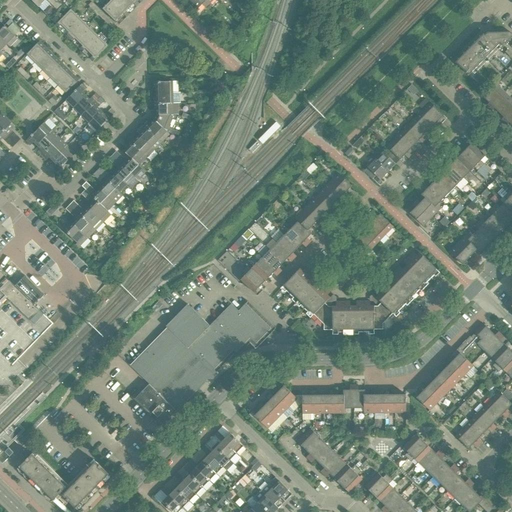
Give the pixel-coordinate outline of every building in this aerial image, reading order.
[(126,11),(114,0),(111,0),(102,9),(118,24),(116,22),(123,14),(125,16),(128,13),(126,11)] [(136,1),(135,0),(114,0),(126,11),(133,4),(135,6),(138,3),(136,1)] [(209,4),(204,0),(189,0),(198,9),(202,4),(206,8),(209,4)] [(101,11),(92,2),(88,5),(98,15),(101,11)] [(75,39),(88,26),(71,9),(56,24),(59,27),(61,25),(68,32),(66,35),(73,41),(75,39)] [(111,21),(103,13),(99,16),(108,25),(111,21)] [(122,32),(117,27),(113,23),(110,26),(118,35),(122,32)] [(18,39),(3,24),(0,26),(0,37),(6,44),(7,44),(10,47),(18,39)] [(85,49),(98,36),(88,26),(75,39),(82,46),(80,48),(83,51),(85,49)] [(468,76),(500,44),(503,47),(511,37),(511,34),(510,32),(487,33),(485,35),(483,34),(455,63),(468,76)] [(108,46),(98,36),(85,49),(93,56),(90,58),(93,61),(108,46)] [(35,63),(47,50),(38,42),(26,55),(35,63)] [(42,70),(54,58),(47,50),(35,63),(42,70)] [(50,78),(62,65),(54,58),(42,70),(50,78)] [(58,85),(70,73),(62,65),(50,78),(58,85)] [(25,72),(21,67),(17,71),(22,75),(25,72)] [(30,77),(25,72),(22,75),(27,80),(30,77)] [(66,93),(78,81),(70,73),(58,85),(66,93)] [(178,92),(178,79),(166,79),(166,81),(150,82),(151,88),(156,88),(156,93),(178,92)] [(41,87),(36,82),(33,86),(37,90),(41,87)] [(72,110),(86,96),(82,93),(86,89),(81,84),(66,100),(74,108),(72,109),(72,110)] [(407,90),(412,96),(417,90),(412,85),(407,90)] [(488,109),(505,92),(497,85),(484,98),(489,103),(485,106),(488,109)] [(46,92),(41,87),(37,90),(42,95),(46,92)] [(34,102),(23,90),(10,103),(22,115),(30,114),(30,106),(34,102)] [(180,103),(180,93),(178,93),(178,92),(156,93),(156,98),(151,98),(151,104),(175,103),(180,103)] [(499,113),(511,100),(505,92),(488,109),(491,112),(494,108),(499,113)] [(80,117),(97,100),(93,96),(89,100),(86,96),(72,110),(73,110),(74,108),(81,115),(80,117)] [(57,103),(52,98),(48,101),(53,106),(57,103)] [(503,123),(511,113),(511,99),(511,100),(499,113),(503,117),(500,121),(503,123)] [(88,125),(101,111),(98,108),(101,104),(97,100),(80,117),(80,118),(82,116),(89,123),(87,124),(88,125)] [(443,116),(430,102),(422,110),(439,127),(442,124),(438,120),(442,117),(445,120),(447,118),(444,115),(443,116)] [(156,115),(178,115),(178,103),(175,103),(151,104),(151,110),(156,110),(156,115)] [(439,127),(422,110),(415,117),(429,130),(433,126),(436,129),(439,127)] [(96,133),(113,115),(108,111),(105,115),(101,111),(88,125),(90,124),(97,130),(95,132),(96,133)] [(14,125),(2,113),(0,115),(0,127),(10,137),(14,133),(10,129),(14,125)] [(511,125),(511,113),(503,123),(505,126),(509,123),(511,125)] [(171,134),(178,115),(156,115),(156,118),(154,120),(167,132),(168,133),(171,134)] [(429,130),(415,117),(408,125),(425,141),(428,138),(424,135),(429,130)] [(167,132),(154,120),(151,124),(147,120),(143,124),(162,143),(170,135),(168,133),(167,132)] [(37,145),(52,131),(44,123),(25,141),(30,146),(34,142),(37,145)] [(154,150),(162,143),(143,124),(139,128),(143,132),(139,135),(154,150)] [(260,141),(264,146),(282,128),(278,124),(260,141)] [(425,141),(408,125),(401,132),(414,145),(419,141),(422,144),(425,141)] [(10,137),(0,127),(0,139),(2,137),(6,141),(10,137)] [(41,157),(60,138),(52,131),(37,145),(41,149),(37,153),(41,157)] [(414,145),(401,132),(394,139),(411,156),(413,153),(410,150),(414,145)] [(147,158),(154,150),(139,135),(135,139),(132,135),(128,140),(147,158)] [(53,161),(67,146),(60,138),(41,157),(45,161),(49,157),(53,161)] [(411,156),(394,139),(386,147),(392,152),(400,160),(404,155),(408,158),(411,156)] [(139,166),(147,158),(128,140),(124,144),(127,147),(123,151),(130,158),(136,163),(139,166)] [(253,154),(261,145),(257,141),(248,150),(253,154)] [(485,156),(472,143),(464,151),(481,167),(484,164),(480,161),(485,156)] [(57,172),(73,157),(75,154),(67,146),(53,161),(56,164),(53,168),(57,172)] [(481,167),(464,151),(457,158),(470,171),(474,167),(478,171),(481,167)] [(388,172),(400,160),(392,152),(387,156),(383,152),(375,160),(388,172)] [(146,173),(139,166),(136,163),(130,158),(127,161),(123,158),(119,162),(138,181),(146,173)] [(470,171),(457,158),(452,163),(449,159),(446,162),(463,179),(470,171)] [(388,172),(375,160),(364,171),(372,179),(375,175),(380,180),(388,172)] [(131,188),(138,181),(119,162),(115,166),(119,170),(115,173),(129,187),(131,188)] [(463,179),(446,162),(444,165),(447,168),(442,173),(456,186),(463,179)] [(129,187),(115,173),(112,177),(108,173),(104,177),(121,194),(122,194),(120,192),(127,186),(128,187),(129,187)] [(351,186),(338,173),(331,181),(347,197),(350,195),(347,191),(351,186)] [(456,186),(442,173),(438,178),(435,174),(432,177),(448,193),(456,186)] [(123,196),(121,194),(104,177),(100,181),(104,185),(100,189),(115,204),(123,196)] [(448,193),(432,177),(429,180),(432,183),(428,187),(441,201),(448,193)] [(347,197),(331,181),(323,188),(337,201),(341,197),(345,200),(347,197)] [(441,201),(428,187),(421,195),(438,211),(441,208),(438,204),(441,201)] [(337,201),(323,188),(316,195),(333,212),(336,209),(332,206),(337,201)] [(108,211),(115,204),(100,189),(97,192),(93,189),(89,193),(108,211)] [(114,217),(108,211),(89,193),(88,193),(92,197),(88,201),(92,204),(88,208),(106,225),(114,217)] [(511,198),(507,193),(504,196),(507,200),(503,203),(511,212),(511,198)] [(333,212),(316,195),(309,203),(322,216),(327,211),(330,215),(333,212)] [(438,211),(421,195),(424,199),(420,203),(416,199),(414,202),(430,218),(438,211)] [(430,218),(414,202),(411,205),(415,208),(410,213),(423,226),(430,218)] [(322,216),(309,203),(302,210),(319,226),(321,224),(318,220),(322,216)] [(511,221),(511,212),(503,203),(499,207),(496,204),(492,208),(509,224),(511,221)] [(106,225),(88,208),(85,211),(81,208),(77,212),(98,233),(106,225)] [(509,224),(492,208),(489,211),(492,214),(489,218),(502,231),(509,224)] [(319,226),(302,210),(295,218),(298,221),(308,230),(309,230),(313,226),(316,229),(319,226)] [(98,233),(77,212),(73,216),(77,220),(73,223),(91,241),(98,233)] [(393,227),(380,214),(375,219),(371,216),(369,218),(385,235),(393,227)] [(385,235),(369,218),(366,221),(369,224),(365,229),(378,242),(385,235)] [(502,231),(489,218),(485,222),(481,219),(478,222),(495,238),(502,231)] [(298,221),(291,228),(308,244),(311,242),(307,238),(312,233),(309,230),(308,230),(298,221)] [(495,238),(478,222),(474,226),(478,229),(474,233),(488,246),(495,238)] [(91,241),(73,223),(70,227),(66,223),(61,228),(83,249),(91,241)] [(308,244),(291,228),(284,235),(297,248),(302,244),(305,247),(308,244)] [(378,242),(365,229),(361,233),(357,230),(354,233),(371,249),(378,242)] [(371,249),(354,233),(352,236),(355,239),(350,244),(364,257),(371,249)] [(488,246),(474,233),(471,237),(467,233),(464,237),(480,253),(488,246)] [(297,248),(284,235),(277,243),(293,259),(296,256),(293,253),(297,248)] [(480,253),(464,237),(456,244),(473,260),(476,258),(473,254),(477,250),(480,254),(480,253)] [(293,259),(277,243),(270,250),(283,263),(287,258),(291,262),(293,259)] [(473,260),(456,244),(449,252),(462,265),(467,260),(471,263),(473,260)] [(283,263),(270,250),(262,257),(279,274),(282,271),(278,268),(283,263)] [(439,273),(419,253),(417,256),(413,252),(403,262),(407,266),(405,268),(425,288),(427,285),(426,284),(435,274),(437,276),(439,273)] [(279,274),(262,257),(255,265),(269,278),(273,273),(276,276),(279,274)] [(269,278),(255,265),(251,269),(248,265),(245,268),(262,285),(269,278)] [(425,288),(405,268),(403,270),(399,267),(389,277),(393,280),(390,283),(411,302),(413,300),(411,298),(421,289),(422,290),(425,288)] [(262,285),(245,268),(242,272),(245,275),(241,280),(254,293),(262,285)] [(295,303),(315,283),(313,281),(316,278),(306,268),(302,271),(300,268),(280,289),(283,292),(285,290),(289,295),(294,299),(293,301),(295,303)] [(25,276),(15,286),(7,278),(6,277),(0,277),(0,404),(26,379),(21,375),(25,370),(22,367),(16,361),(53,324),(44,314),(35,305),(45,295),(25,276)] [(411,302),(390,283),(388,285),(385,281),(378,288),(375,291),(378,295),(376,297),(381,302),(392,314),(396,317),(399,314),(397,313),(406,303),(408,305),(411,302)] [(325,303),(330,298),(327,295),(331,292),(320,282),(317,285),(315,283),(295,303),(298,306),(299,304),(309,314),(307,315),(310,318),(313,315),(325,303)] [(383,324),(392,314),(381,302),(377,306),(370,306),(370,301),(356,302),(356,306),(353,306),(353,335),(357,335),(357,332),(370,332),(370,334),(374,334),(374,330),(383,330),(383,324)] [(353,335),(353,306),(350,306),(350,302),(335,302),(335,307),(328,307),(325,303),(313,315),(323,324),(323,330),(332,330),(332,335),(336,335),(336,333),(350,332),(350,335),(353,335)] [(214,370),(233,350),(236,352),(250,338),(256,343),(271,328),(245,304),(238,311),(231,304),(210,326),(188,304),(166,326),(167,328),(130,365),(149,384),(177,411),(208,379),(207,368),(210,365),(214,370)] [(464,357),(477,344),(490,330),(482,323),(474,332),(475,333),(471,337),(470,336),(456,350),(464,357)] [(484,351),(501,334),(498,332),(495,335),(490,330),(477,344),(484,351)] [(492,358),(505,345),(500,340),(503,337),(501,334),(484,351),(492,358)] [(496,369),(511,352),(505,345),(492,358),(496,362),(492,366),(496,369)] [(473,366),(464,357),(458,352),(456,350),(459,353),(455,358),(452,355),(449,357),(466,374),(473,366)] [(506,373),(511,366),(511,352),(496,369),(499,372),(502,369),(506,373)] [(466,374),(449,357),(446,360),(450,364),(445,368),(458,381),(466,374)] [(458,381),(445,368),(441,373),(437,369),(434,372),(451,388),(458,381)] [(451,388),(434,372),(432,375),(435,378),(431,383),(444,396),(451,388)] [(444,396),(431,383),(426,387),(423,384),(420,387),(437,403),(444,396)] [(177,411),(149,384),(135,399),(151,414),(151,415),(152,415),(153,415),(153,414),(154,413),(157,417),(156,418),(157,419),(155,420),(162,426),(163,425),(164,425),(171,418),(170,418),(171,417),(177,411)] [(354,408),(354,385),(350,385),(350,390),(343,390),(343,413),(344,413),(344,409),(354,408)] [(365,413),(365,395),(365,390),(358,390),(358,385),(354,385),(354,408),(364,408),(364,413),(365,413)] [(297,399),(295,397),(284,386),(279,391),(275,387),(273,390),(289,406),(297,399)] [(437,403),(420,387),(418,389),(421,393),(416,398),(429,411),(437,403)] [(406,413),(405,394),(398,394),(398,389),(395,390),(395,413),(406,413)] [(289,406),(273,390),(270,393),(273,396),(269,401),(282,414),(289,406)] [(313,414),(313,390),(309,390),(309,395),(302,395),(302,414),(313,414)] [(323,414),(323,395),(317,395),(317,390),(313,390),(313,414),(323,414)] [(333,413),(333,390),(329,390),(329,395),(323,395),(323,414),(333,413)] [(343,413),(343,390),(343,395),(337,395),(337,390),(333,390),(333,413),(343,413)] [(374,413),(374,390),(370,390),(370,395),(365,395),(365,413),(374,413)] [(385,413),(384,394),(378,394),(378,390),(374,390),(374,413),(385,413)] [(395,413),(395,390),(391,390),(391,394),(384,394),(385,413),(395,413)] [(511,404),(499,391),(491,399),(508,415),(511,413),(507,409),(511,404)] [(508,415),(491,399),(484,406),(497,419),(502,415),(505,418),(508,415)] [(282,414),(269,401),(264,405),(261,402),(258,405),(275,421),(282,414)] [(275,421),(258,405),(256,407),(259,411),(254,416),(268,429),(275,421)] [(497,419),(484,406),(477,413),(494,430),(496,427),(493,424),(497,419)] [(494,430),(477,413),(470,421),(483,434),(487,429),(491,433),(494,430)] [(483,434),(470,421),(463,428),(479,444),(482,442),(478,438),(483,434)] [(479,444),(463,428),(455,436),(468,449),(473,444),(477,447),(479,444)] [(325,443),(310,429),(297,442),(309,454),(306,457),(309,460),(325,443)] [(244,446),(230,433),(225,438),(218,431),(216,433),(237,453),(244,446)] [(237,453),(216,433),(214,435),(221,442),(216,447),(230,460),(237,453)] [(407,459),(424,442),(416,434),(403,448),(408,452),(404,455),(407,459)] [(14,452),(0,438),(0,461),(3,464),(10,456),(14,452)] [(418,462),(431,449),(424,442),(407,459),(411,462),(414,458),(418,462)] [(319,464),(332,450),(325,443),(309,460),(311,463),(315,459),(319,464)] [(230,460),(216,447),(211,452),(204,445),(203,447),(223,467),(230,460)] [(223,467),(203,447),(201,449),(208,456),(203,461),(216,474),(223,467)] [(425,469),(442,453),(439,450),(436,453),(431,449),(418,462),(425,469)] [(323,474),(340,457),(332,450),(319,464),(324,468),(321,471),(323,474)] [(433,477),(446,463),(441,459),(444,456),(442,453),(425,469),(433,477)] [(66,487),(32,454),(19,467),(53,500),(66,487)] [(334,478),(347,465),(340,457),(323,474),(326,477),(329,473),(334,478)] [(216,474),(203,461),(198,466),(191,459),(189,461),(210,481),(216,474)] [(75,508),(109,474),(95,461),(62,495),(75,508)] [(210,481),(189,461),(187,462),(194,469),(189,474),(203,488),(210,481)] [(440,484),(456,467),(453,464),(450,468),(446,463),(433,477),(440,484)] [(341,485),(358,468),(354,465),(351,469),(347,465),(334,478),(341,485)] [(447,491),(460,478),(456,473),(459,470),(456,467),(440,484),(447,491)] [(349,493),(362,479),(357,475),(361,471),(358,468),(341,485),(349,493)] [(203,488),(189,474),(185,479),(177,472),(176,474),(190,488),(196,495),(203,488)] [(378,488),(389,478),(386,474),(382,478),(378,473),(365,487),(373,494),(378,488)] [(196,495),(190,488),(176,474),(174,476),(181,483),(176,488),(190,501),(196,495)] [(292,494),(287,488),(275,477),(269,484),(268,483),(268,484),(287,503),(291,499),(289,497),(292,494)] [(380,501),(393,488),(389,484),(392,480),(389,478),(378,488),(373,494),(380,501)] [(455,498),(471,482),(468,479),(465,482),(460,478),(447,491),(455,498)] [(462,505),(475,492),(470,488),(474,484),(471,482),(455,498),(462,505)] [(287,503),(268,484),(261,490),(279,508),(282,505),(284,507),(287,503)] [(190,501),(176,488),(171,493),(164,486),(162,488),(183,508),(190,501)] [(179,511),(183,508),(162,488),(160,490),(168,497),(162,502),(172,511),(179,511)] [(384,511),(400,495),(393,488),(380,501),(384,506),(381,509),(384,511)] [(279,508),(261,490),(254,498),(258,502),(269,511),(276,511),(279,508)] [(496,511),(499,509),(483,493),(479,497),(475,492),(462,505),(468,511),(470,511),(478,504),(486,511),(496,511)] [(390,511),(397,511),(407,502),(400,495),(384,511),(383,511),(388,511),(390,511)] [(269,511),(258,502),(252,508),(255,511),(269,511)] [(412,511),(415,509),(407,502),(397,511),(412,511)]
